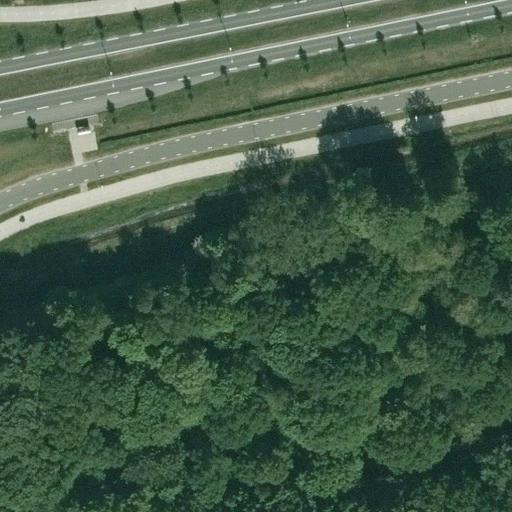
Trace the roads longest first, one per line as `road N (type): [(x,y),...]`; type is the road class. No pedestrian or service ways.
road 1 (unclassified): [(511,77),(177,147),(0,203)]
road 2 (secondary): [(0,108),(511,5)]
road 3 (secondary): [(338,0),(0,67)]
